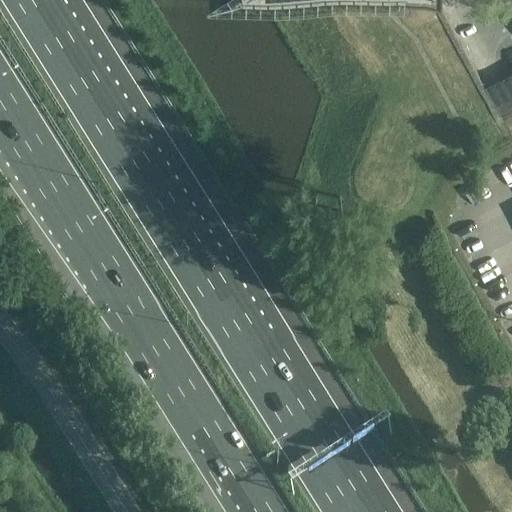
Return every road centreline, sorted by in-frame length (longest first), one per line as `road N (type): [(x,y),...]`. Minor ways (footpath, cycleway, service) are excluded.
road 1 (motorway): [(357,511),(35,0)]
road 2 (motorway): [(0,102),(254,511)]
road 3 (tertiary): [(125,511),(0,324)]
